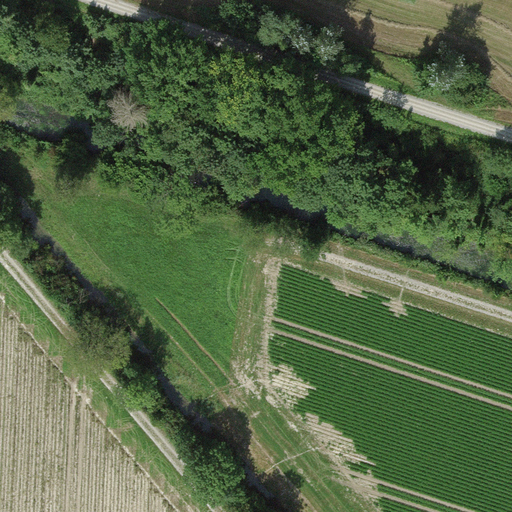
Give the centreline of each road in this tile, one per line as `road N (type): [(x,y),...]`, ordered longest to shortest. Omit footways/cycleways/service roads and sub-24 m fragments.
road 1 (track): [(88,0),(511,140)]
road 2 (track): [(179,212),(511,321)]
road 3 (track): [(0,256),(218,511)]
